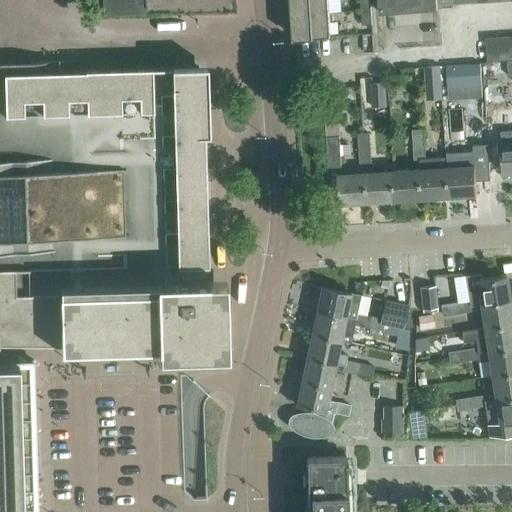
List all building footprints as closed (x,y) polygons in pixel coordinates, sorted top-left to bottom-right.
[(102,0),(103,14),(138,12),(140,12),(142,10),(143,9),(144,7),(144,5),(146,5),(145,0),(102,0)] [(329,11),(327,0),(292,0),(293,3),(291,3),(292,14),(294,14),(329,11)] [(371,9),(370,0),(360,0),(362,9),(371,9)] [(378,0),(380,12),(438,8),(453,6),(452,3),(452,0),(378,0)] [(372,23),(371,9),(362,9),(363,24),(372,23)] [(330,35),(329,11),(294,14),(295,26),(293,26),(293,37),(330,35)] [(511,59),(509,36),(486,37),(487,61),(511,59)] [(0,342),(7,342),(70,343),(177,345),(228,346),(226,299),(209,300),(209,289),(209,279),(178,280),(177,263),(208,263),(203,92),(197,92),(197,66),(81,70),(80,60),(0,62),(0,342)] [(446,65),(448,85),(482,83),(480,62),(446,65)] [(443,98),(441,67),(425,68),(427,99),(443,98)] [(387,105),(386,81),(370,82),(372,106),(387,105)] [(390,85),(390,93),(403,92),(403,84),(390,85)] [(487,105),(489,125),(501,124),(499,104),(487,105)] [(342,166),(339,124),(327,125),(329,166),(342,166)] [(413,130),(414,144),(424,143),(423,129),(413,130)] [(358,133),(359,148),(369,147),(368,133),(358,133)] [(511,171),(511,141),(502,143),(503,172),(511,171)] [(447,166),(448,166),(448,156),(425,158),(424,143),(414,144),(414,158),(420,158),(421,168),(420,168),(422,198),(449,196),(447,166)] [(370,161),(369,147),(359,148),(360,162),(370,161)] [(475,164),(448,166),(447,166),(449,196),(477,194),(475,164)] [(422,198),(420,168),(393,170),(395,199),(422,198)] [(395,199),(393,170),(366,171),(368,201),(395,199)] [(368,201),(366,171),(338,173),(340,203),(368,201)] [(476,279),(480,304),(509,299),(506,275),(476,279)] [(438,308),(436,285),(420,287),(422,309),(438,308)] [(360,294),(350,292),(321,286),(316,310),(355,318),(356,313),(360,294)] [(409,303),(387,298),(382,319),(384,319),(384,321),(405,325),(409,303)] [(511,323),(511,315),(509,299),(480,304),(484,327),(511,323)] [(469,300),(455,302),(457,312),(471,310),(469,300)] [(457,312),(455,302),(441,305),(443,315),(457,312)] [(351,342),(354,323),(368,326),(370,316),(356,313),(355,318),(316,310),(311,334),(340,340),(351,342)] [(417,317),(419,327),(432,325),(431,315),(417,317)] [(382,319),(370,316),(368,326),(382,329),(384,321),(384,319),(382,319)] [(511,323),(484,327),(460,331),(462,342),(476,340),(477,348),(477,353),(487,351),(511,347),(511,323)] [(335,363),(340,340),(311,334),(306,357),(335,363)] [(511,371),(511,347),(487,351),(491,375),(511,371)] [(477,348),(463,350),(464,360),(478,358),(477,353),(477,348)] [(464,360),(463,350),(449,352),(450,362),(464,360)] [(330,387),(335,363),(306,357),(301,380),(330,387)] [(0,511),(38,511),(34,360),(0,360),(0,511)] [(358,373),(360,363),(346,360),(344,370),(358,373)] [(372,376),(374,366),(360,363),(358,373),(372,376)] [(511,395),(511,371),(491,375),(495,398),(495,399),(511,395)] [(424,372),(416,373),(418,386),(426,385),(424,372)] [(328,399),(330,387),(301,380),(296,405),(307,407),(305,414),(302,414),(300,415),(298,416),(296,418),(295,421),(295,423),(296,426),(297,428),(299,429),(302,430),(307,433),(312,434),(317,435),(322,434),(327,433),(329,432),(331,431),(332,429),(332,427),(331,424),(334,412),(348,415),(350,405),(336,402),(336,401),(328,399)] [(511,395),(495,399),(495,398),(485,400),(484,395),(470,397),(472,407),(484,405),(490,435),(511,434),(511,395)] [(472,407),(470,397),(456,399),(457,409),(472,407)] [(403,436),(403,406),(381,406),(381,436),(403,436)] [(407,414),(407,436),(426,436),(422,411),(407,414)] [(347,511),(346,455),(306,456),(307,511),(347,511)]
